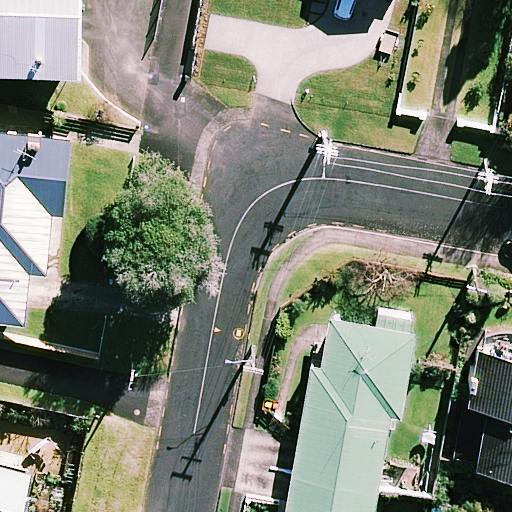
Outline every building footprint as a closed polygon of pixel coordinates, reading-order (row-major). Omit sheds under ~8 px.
[(0,0),(0,78),(81,79),(82,0),(0,0)] [(70,144),(0,138),(0,324),(26,327),(30,275),(48,277),(53,217),(64,218),(70,144)] [(287,511),(375,511),(392,418),(402,420),(419,320),(377,312),(375,328),(331,321),(323,369),(313,367),(287,511)] [(462,416),(455,463),(479,467),(478,475),(511,480),(511,344),(482,339),(469,417),(462,416)] [(0,511),(13,511),(20,486),(0,480),(0,511)]
